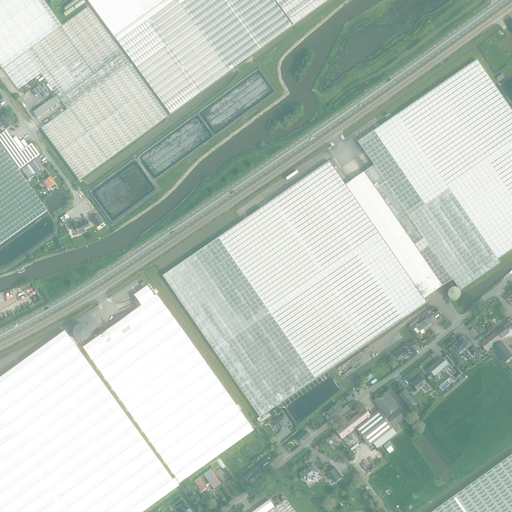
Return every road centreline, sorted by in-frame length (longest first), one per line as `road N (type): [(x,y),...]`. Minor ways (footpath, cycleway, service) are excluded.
road 1 (unclassified): [(0,346),(109,287),(511,7)]
road 2 (primary): [(0,335),(137,254),(503,0)]
road 3 (unclassified): [(511,275),(222,511)]
road 4 (unclassified): [(80,209),(0,90)]
